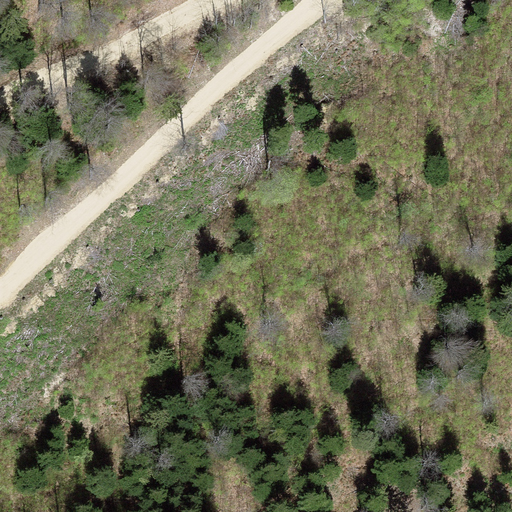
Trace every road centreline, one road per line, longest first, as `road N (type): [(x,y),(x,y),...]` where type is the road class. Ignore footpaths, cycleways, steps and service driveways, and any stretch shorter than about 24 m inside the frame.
road 1 (track): [(325,0),(0,295)]
road 2 (track): [(0,96),(215,0)]
